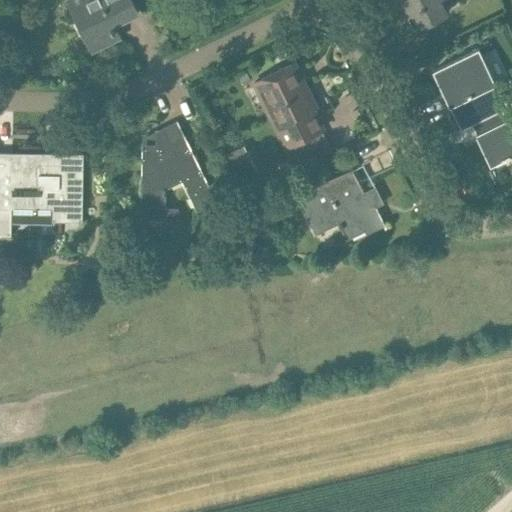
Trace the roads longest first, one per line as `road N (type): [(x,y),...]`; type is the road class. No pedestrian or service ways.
road 1 (residential): [(326,0),(119,93),(77,102),(0,101)]
road 2 (unclassified): [(333,0),(459,214),(511,219)]
